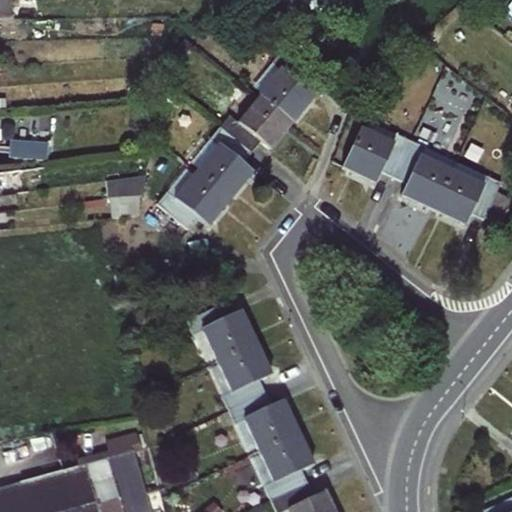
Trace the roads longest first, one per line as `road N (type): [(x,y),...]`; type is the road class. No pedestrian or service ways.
road 1 (residential): [(394,491),(281,264),(276,247),(291,221),(327,219),(359,236),(416,294),(502,320)]
road 2 (residential): [(502,320),(394,491)]
